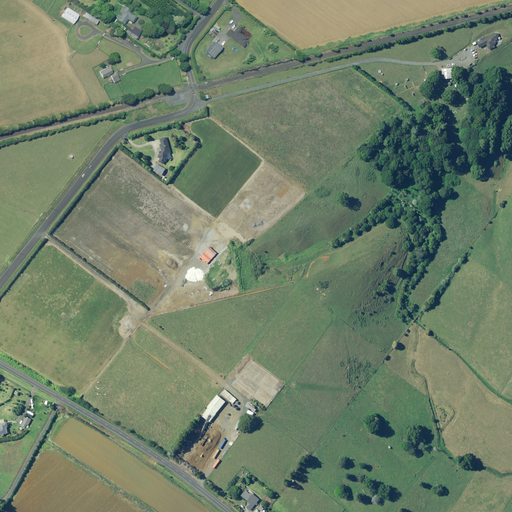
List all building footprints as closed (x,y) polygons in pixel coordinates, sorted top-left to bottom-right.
[(121,8),(118,12),(122,15),(121,17),(117,14),(115,17),(118,19),(117,20),(124,25),(127,20),(132,23),(136,17),(128,12),(130,10),(125,7),(124,10),(121,8)] [(78,15),(67,8),(61,17),(73,24),(78,15)] [(98,21),(85,13),(83,17),(95,25),(98,21)] [(241,30),(237,26),(233,31),(229,28),(225,34),(243,48),(247,43),(244,41),(246,39),(239,33),(241,30)] [(134,27),(132,30),(128,28),(125,33),(135,39),(137,36),(135,35),(136,33),(139,30),(134,27)] [(489,50),(495,47),(494,45),(497,44),(496,41),(498,40),(497,39),(500,38),(497,33),(477,42),(479,48),(487,45),(489,50)] [(221,48),(214,42),(205,53),(213,58),(221,48)] [(102,78),(106,76),(106,77),(109,76),(109,75),(112,74),(109,67),(99,72),(102,78)] [(452,79),(452,69),(442,69),(443,79),(452,79)] [(119,80),(115,74),(110,76),(114,83),(119,80)] [(161,150),(160,152),(157,158),(159,159),(158,162),(163,165),(164,163),(165,163),(168,157),(167,157),(168,155),(171,154),(166,137),(159,139),(161,144),(159,144),(161,150)] [(166,169),(157,164),(154,171),(162,175),(166,169)] [(237,400),(225,390),(222,394),(233,404),(237,400)] [(216,394),(207,407),(208,408),(202,416),(210,423),(226,401),(216,394)] [(31,420),(27,417),(21,426),(25,428),(27,425),(28,425),(31,420)] [(241,497),(246,502),(247,501),(249,503),(248,504),(249,504),(247,507),(251,511),(256,505),(257,506),(258,505),(257,503),(260,500),(252,493),(250,495),(246,491),(241,497)]
